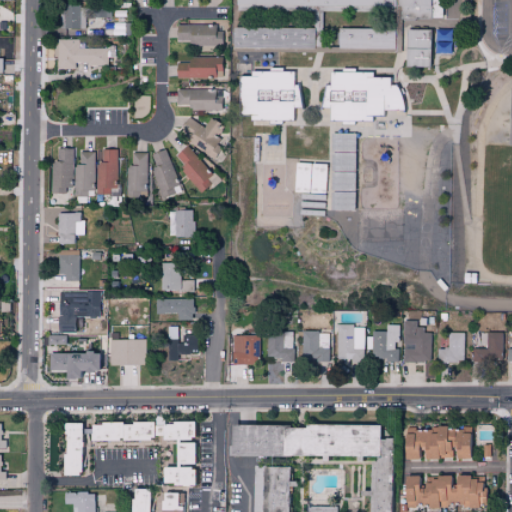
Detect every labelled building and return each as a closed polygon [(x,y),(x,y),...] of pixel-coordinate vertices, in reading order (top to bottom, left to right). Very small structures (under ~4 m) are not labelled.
[(235,0),(236,6),(398,6),(398,19),(441,18),(441,0),(235,0)] [(83,29),(84,5),(62,4),(62,28),(83,29)] [(93,7),(93,18),(112,17),(111,6),(93,7)] [(177,24),(176,40),(191,40),(191,45),(220,46),(220,25),(177,24)] [(313,49),(314,28),(232,27),(232,48),(313,49)] [(395,29),(337,28),(337,48),(394,49),(395,29)] [(429,30),(405,29),(404,67),(429,67),(429,30)] [(55,68),(75,69),(75,65),(106,65),(106,48),(79,48),(79,39),(56,39),(55,68)] [(176,77),(221,78),(222,57),(190,56),(190,63),(176,62),(176,77)] [(399,111),(399,85),(389,85),(389,77),(372,77),(372,72),(355,72),(355,68),(339,68),(339,72),(328,72),(328,85),(324,85),(324,99),(320,99),(320,108),(328,108),(328,121),(372,121),(372,116),(382,116),(382,111),(399,111)] [(292,120),(292,107),(300,107),(300,83),(296,83),(296,71),(249,72),(249,76),(238,76),(238,115),(249,115),(249,121),(292,120)] [(177,89),(176,108),(221,109),(222,89),(177,89)] [(204,127),(187,116),(176,133),(213,156),(223,141),(216,137),(222,126),(210,118),(204,127)] [(354,133),(329,133),(330,172),(354,171),(354,133)] [(201,191),(216,178),(187,144),(172,157),(201,191)] [(66,194),(66,186),(71,186),(73,149),(58,148),(57,162),(52,161),(51,193),(66,194)] [(117,150),(99,149),(99,194),(119,195),(120,184),(117,184),(117,150)] [(176,193),(173,186),(179,184),(165,149),(152,154),(156,166),(151,169),(162,198),(176,193)] [(94,151),(79,152),(80,165),(74,165),(75,196),(95,196),(94,151)] [(150,153),(133,152),(132,165),(128,165),(127,202),(148,203),(150,153)] [(294,192),(325,193),(326,164),(295,163),(294,192)] [(354,172),(331,173),(332,191),(354,191),(354,172)] [(169,211),(170,236),(194,236),(194,210),(169,211)] [(56,243),(77,244),(77,235),(83,235),(84,220),(79,220),(79,213),(57,212),(56,243)] [(58,273),(65,274),(65,281),(79,281),(79,255),(58,255),(58,273)] [(161,290),(181,290),(182,263),(162,262),(161,290)] [(194,280),(183,280),(183,293),(194,293),(194,280)] [(75,333),(75,317),(100,316),(100,291),(58,292),(59,333),(75,333)] [(177,314),(177,320),(194,320),(193,299),(156,299),(156,314),(177,314)] [(431,330),(416,330),(417,321),(404,321),(403,362),(430,362),(431,330)] [(336,325),(336,361),(364,362),(365,326),(336,325)] [(397,361),(398,342),(399,343),(400,325),(387,325),(386,332),(372,331),(371,359),(397,361)] [(169,361),(178,360),(178,355),(198,355),(198,335),(183,335),(183,343),(177,343),(177,326),(168,327),(169,361)] [(293,331),(267,332),(269,361),(294,360),(293,331)] [(329,361),(329,332),(302,332),(301,361),(329,361)] [(501,361),(501,332),(476,333),(476,348),(472,348),(473,362),(501,361)] [(464,362),(463,333),(447,333),(448,348),(437,349),(437,362),(464,362)] [(48,344),(62,344),(63,336),(48,335),(48,344)] [(259,364),(259,335),(232,336),(233,365),(259,364)] [(146,340),(110,339),(110,365),(146,365),(146,340)] [(100,372),(100,353),(49,353),(49,371),(64,371),(64,380),(79,380),(79,371),(100,372)] [(62,475),(79,476),(80,423),(63,423),(62,475)] [(89,424),(90,441),(152,440),(152,423),(89,424)] [(391,511),(391,439),(378,439),(378,426),(228,426),(228,457),(369,457),(369,494),(367,494),(367,511),(391,511)] [(402,458),(436,460),(436,457),(467,459),(468,439),(471,439),(471,430),(415,427),(415,428),(403,427),(402,458)] [(161,468),(161,485),(192,485),(192,467),(193,467),(192,443),(175,443),(175,468),(161,468)] [(255,467),(254,497),(261,497),(260,511),(286,511),(288,468),(255,467)] [(483,476),(454,478),(454,488),(448,488),(448,480),(416,482),(416,476),(402,477),(404,507),(426,506),(426,508),(485,505),(483,476)] [(147,511),(147,490),(130,490),(130,511),(147,511)] [(93,511),(93,493),(64,493),(64,505),(76,505),(76,511),(93,511)] [(182,511),(183,494),(161,493),(160,511),(182,511)]
